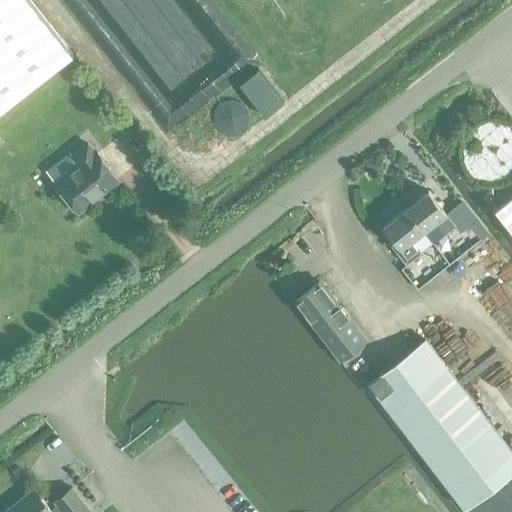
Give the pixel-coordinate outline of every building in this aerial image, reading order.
[(29,0),(0,0),(0,111),(73,55),(29,0)] [(64,199),(69,205),(73,205),(77,210),(118,178),(96,151),(95,152),(88,143),(72,156),(79,165),(55,183),(65,195),(64,199)] [(429,189),(406,207),(424,230),(436,221),(445,234),(457,225),(448,213),(429,189)] [(511,195),(495,209),(511,230),(511,195)] [(424,230),(406,207),(383,225),(393,237),(389,240),(407,264),(422,252),(413,239),(424,230)] [(478,218),(470,224),(481,238),(489,233),(478,218)] [(319,280),(295,298),(341,356),(364,338),(346,314),(347,314),(339,304),(338,305),(319,280)] [(368,381),(465,508),(467,511),(511,511),(511,452),(425,338),(368,381)] [(368,363),(360,369),(368,378),(378,370),(373,364),(368,363)] [(58,511),(62,509),(64,511),(86,511),(91,509),(72,486),(55,499),(57,503),(51,507),(35,486),(1,511),(58,511)]
